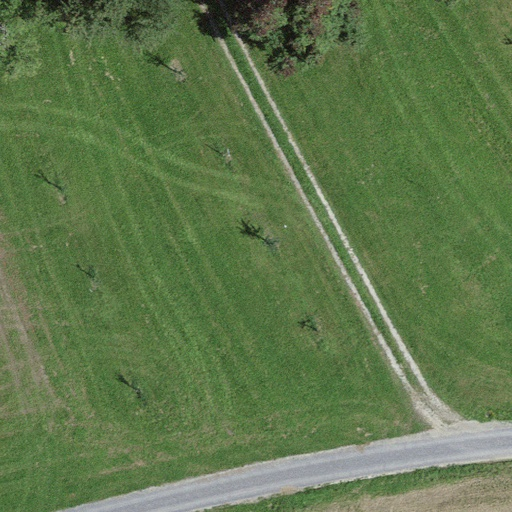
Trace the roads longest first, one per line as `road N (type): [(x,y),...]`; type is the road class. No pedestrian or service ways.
road 1 (track): [(220,0),(417,373),(469,445)]
road 2 (track): [(511,442),(136,511)]
